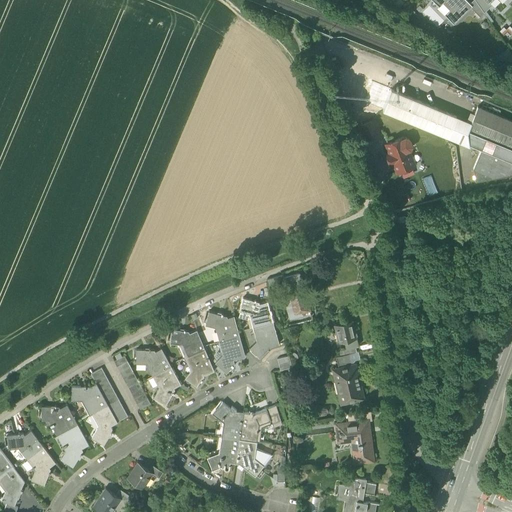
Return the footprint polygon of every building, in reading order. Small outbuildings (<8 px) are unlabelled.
[(445,15),(453,24),(470,7),(472,5),(470,3),(466,0),(432,0),(439,7),(443,3),(450,10),(445,15)] [(484,12),(475,0),(472,0),(470,3),(472,5),(470,7),(480,16),(484,12)] [(475,0),(484,12),(492,4),(487,0),(475,0)] [(438,8),(445,15),(450,10),(443,3),(439,7),(438,8)] [(511,53),(507,48),(495,58),(511,65),(511,53)] [(383,109),(448,136),(456,116),(391,89),(383,109)] [(511,146),(511,119),(477,106),(471,122),(468,129),(511,146)] [(470,145),(469,143),(467,131),(468,129),(471,122),(456,116),(448,136),(470,145)] [(374,120),(361,125),(366,139),(379,133),(374,120)] [(511,173),(511,146),(468,129),(467,131),(469,143),(481,148),(474,167),(477,180),(511,173)] [(404,136),(386,143),(390,152),(387,153),(391,164),(394,162),(397,171),(415,164),(408,148),(404,138),(404,136)] [(267,277),(270,289),(285,285),(284,278),(282,271),(274,274),(267,277)] [(300,273),(292,275),(296,288),(287,291),(290,299),(287,300),(289,305),(287,306),(290,315),(294,314),(295,318),(303,316),(302,312),(310,310),(308,304),(310,304),(307,292),(305,293),(300,273)] [(285,285),(287,291),(296,288),(292,275),(284,278),(285,285)] [(249,314),(253,327),(273,321),(268,301),(259,303),(259,301),(243,297),(240,311),(249,314)] [(215,327),(219,341),(240,335),(234,315),(227,317),(227,316),(209,311),(206,325),(215,327)] [(248,319),(249,314),(240,311),(238,317),(248,319)] [(339,342),(345,340),(356,338),(355,335),(356,335),(355,330),(354,330),(352,320),(335,324),(339,342)] [(279,344),(273,321),(253,327),(257,340),(250,348),(260,357),(271,346),(279,344)] [(182,344),(187,356),(205,348),(197,330),(190,333),(189,331),(186,331),(186,329),(184,329),(184,330),(172,329),(170,343),(182,344)] [(246,356),(240,335),(219,341),(222,350),(223,354),(216,362),(227,372),(235,364),(234,359),(246,356)] [(358,345),(356,338),(345,340),(347,348),(355,346),(358,345)] [(338,350),(339,356),(351,353),(357,351),(355,346),(347,348),(338,350)] [(152,375),(153,375),(171,365),(162,348),(155,351),(154,349),(151,349),(150,348),(149,348),(149,349),(136,349),(136,363),(146,363),(148,367),(149,366),(153,374),(152,375)] [(214,370),(205,348),(187,356),(186,357),(191,370),(185,378),(196,386),(204,376),(203,374),(206,373),(206,374),(214,370)] [(212,356),(216,362),(223,354),(222,350),(216,352),(212,356)] [(358,351),(357,351),(351,353),(353,361),(360,359),(358,351)] [(353,361),(351,353),(339,356),(336,356),(338,367),(354,364),(353,361)] [(127,360),(125,355),(114,361),(117,366),(127,360)] [(277,358),(280,370),(292,367),(289,355),(277,358)] [(130,366),(127,360),(117,366),(120,371),(130,366)] [(339,393),(341,403),(363,397),(355,363),(354,364),(338,367),(344,391),(339,393)] [(181,384),(171,365),(153,375),(153,376),(154,376),(158,384),(157,384),(159,388),(154,397),(166,404),(175,389),(174,388),(181,384)] [(133,371),(130,366),(120,371),(123,377),(133,371)] [(91,373),(94,379),(105,373),(102,367),(91,373)] [(136,376),(133,371),(123,377),(126,382),(136,376)] [(97,383),(97,384),(108,378),(105,373),(94,379),(97,383)] [(154,389),(157,386),(150,375),(143,380),(149,389),(152,387),(154,389)] [(139,382),(136,376),(126,382),(129,388),(139,382)] [(97,384),(100,389),(111,384),(108,378),(97,384)] [(142,387),(139,382),(129,388),(132,393),(142,387)] [(90,414),(92,413),(108,404),(106,400),(103,395),(100,389),(97,384),(97,383),(91,386),(86,386),(86,385),(84,385),(84,386),(84,388),(81,388),(81,386),(72,386),(71,400),(82,400),(90,414)] [(100,389),(103,395),(113,389),(111,384),(100,389)] [(145,393),(142,387),(132,393),(134,398),(145,393)] [(108,404),(109,405),(119,399),(116,394),(113,389),(103,395),(106,400),(108,404)] [(148,398),(145,393),(134,398),(137,404),(148,398)] [(151,403),(148,398),(137,404),(140,409),(151,403)] [(109,405),(111,410),(122,405),(119,399),(109,405)] [(223,427),(221,436),(239,439),(243,415),(236,414),(237,409),(232,405),(230,408),(223,401),(214,412),(221,418),(223,416),(226,419),(225,427),(223,427)] [(52,420),(59,434),(78,424),(67,404),(60,408),(59,406),(42,406),(42,420),(52,420)] [(109,405),(108,404),(92,413),(99,426),(92,437),(104,444),(111,433),(112,434),(112,433),(111,432),(112,429),(111,426),(118,422),(117,421),(114,416),(111,410),(109,405)] [(266,408),(272,422),(281,419),(276,404),(266,408)] [(111,410),(114,416),(125,410),(122,405),(111,410)] [(243,415),(239,439),(257,441),(259,425),(270,420),(271,423),(272,422),(266,408),(254,413),(243,411),(243,415)] [(128,416),(125,410),(114,416),(117,421),(128,416)] [(348,414),(349,422),(368,420),(372,420),(371,411),(348,414)] [(259,425),(257,441),(260,442),(261,431),(262,426),(271,423),(270,420),(259,425)] [(352,435),(356,462),(373,460),(368,420),(349,422),(336,424),(338,437),(352,435)] [(262,426),(261,431),(274,426),(272,422),(271,423),(262,426)] [(89,444),(78,424),(59,434),(67,448),(61,459),(73,466),(83,450),(82,448),(89,444)] [(18,448),(27,459),(43,446),(31,430),(25,435),(23,433),(20,433),(20,432),(18,432),(18,433),(6,435),(8,449),(18,448)] [(236,463),(239,439),(221,436),(219,452),(207,457),(212,470),(222,466),(224,467),(225,468),(226,469),(229,469),(230,468),(230,462),(236,463)] [(256,448),(257,441),(239,439),(236,463),(239,463),(255,476),(264,465),(255,457),(256,448)] [(56,462),(43,446),(27,459),(33,466),(32,467),(32,468),(33,467),(35,470),(31,480),(44,485),(49,472),(50,473),(51,472),(50,471),(51,469),(49,467),(56,462)] [(0,474),(13,465),(0,448),(0,474)] [(272,454),(256,448),(255,457),(264,465),(272,454)] [(128,478),(142,487),(153,472),(150,469),(138,462),(128,478)] [(25,481),(13,465),(0,474),(0,483),(6,490),(2,500),(7,502),(15,505),(21,491),(22,491),(22,490),(21,489),(25,481)] [(153,472),(159,477),(163,471),(153,465),(150,469),(153,472)] [(276,466),(277,481),(285,481),(285,470),(285,466),(276,466)] [(354,511),(373,511),(375,503),(368,502),(362,501),(364,493),(366,482),(366,479),(359,478),(351,477),(350,486),(349,485),(341,483),(339,493),(348,495),(346,508),(355,509),(354,511)] [(364,493),(374,494),(376,483),(366,482),(364,493)] [(94,505),(103,511),(110,511),(120,498),(121,498),(116,494),(106,487),(94,505)] [(120,498),(127,502),(131,496),(120,488),(116,494),(121,498),(120,498)] [(4,509),(12,511),(15,511),(18,507),(15,505),(7,502),(4,509)]
